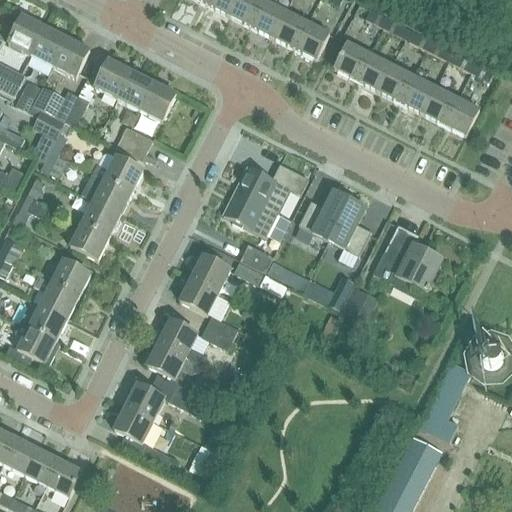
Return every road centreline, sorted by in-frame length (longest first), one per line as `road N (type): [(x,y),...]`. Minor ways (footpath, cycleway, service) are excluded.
road 1 (residential): [(0,389),(52,414),(74,412),(236,87)]
road 2 (residential): [(494,221),(236,87)]
